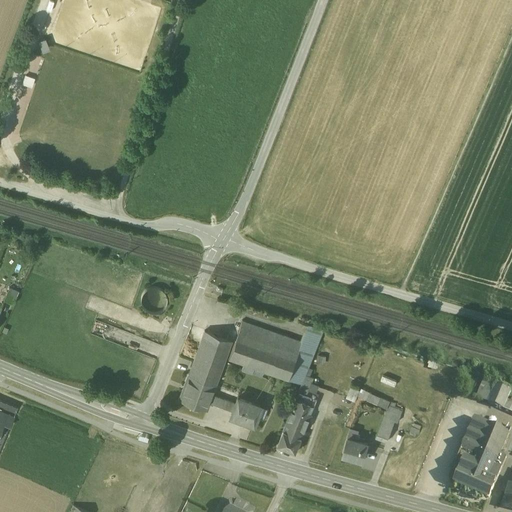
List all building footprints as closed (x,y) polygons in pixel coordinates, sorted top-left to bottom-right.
[(30,73),(38,74),(40,63),(32,61),(30,73)] [(22,83),(32,86),(34,76),(24,74),(22,83)] [(42,137),(32,133),(28,146),(29,146),(38,149),(42,137)] [(19,292),(9,287),(3,300),(13,304),(19,292)] [(166,305),(167,300),(166,295),(163,291),(158,288),(153,287),(149,288),(144,291),(142,295),(141,300),(142,305),(145,309),(149,312),(154,313),(159,312),(163,309),(166,305)] [(303,340),(244,319),(240,331),(299,351),(303,340)] [(299,351),(290,378),(301,384),(302,384),(303,381),(305,376),(324,328),(309,324),(303,340),(299,351)] [(205,329),(189,373),(216,383),(232,339),(205,329)] [(299,351),(240,331),(230,358),(244,362),(242,369),(263,376),(265,370),(290,378),(299,351)] [(216,383),(189,373),(180,398),(176,396),(172,408),(207,421),(212,409),(207,407),(209,403),(212,394),(216,383)] [(313,378),(305,376),(303,381),(311,384),(313,378)] [(496,385),(485,380),(477,399),(488,403),(496,385)] [(311,384),(303,381),(302,384),(301,384),(300,387),(308,390),(312,391),(315,386),(311,384)] [(354,400),(359,389),(349,385),(345,396),(354,400)] [(511,391),(496,385),(488,403),(488,404),(502,410),(507,401),(511,391)] [(308,390),(300,387),(298,392),(299,393),(306,395),(308,390)] [(358,396),(387,409),(390,402),(361,389),(358,396)] [(306,395),(299,393),(297,398),(284,431),(283,431),(283,432),(278,444),(278,445),(279,446),(279,445),(295,452),(296,452),(296,451),(301,439),(302,438),(301,438),(304,431),(308,421),(317,400),(306,395)] [(235,403),(212,394),(209,403),(232,411),(235,403)] [(260,406),(237,397),(235,403),(232,411),(230,416),(253,424),(260,406)] [(511,402),(507,401),(503,410),(511,414),(511,402)] [(401,414),(387,409),(382,422),(394,426),(395,421),(398,422),(401,414)] [(14,417),(0,412),(0,420),(3,422),(3,423),(10,425),(14,417)] [(509,434),(474,419),(452,472),(458,474),(454,484),(489,499),(494,487),(506,458),(500,455),(509,434)] [(308,421),(304,431),(309,432),(309,431),(313,423),(311,422),(310,421),(310,422),(308,421)] [(394,426),(382,422),(376,438),(387,443),(394,426)] [(350,429),(347,439),(357,441),(359,431),(350,429)] [(368,444),(347,439),(343,455),(364,461),(368,444)] [(511,478),(511,479),(503,507),(511,509),(511,478)] [(159,479),(143,511),(167,511),(179,488),(159,479)] [(245,505),(242,507),(230,501),(225,511),(252,511),(253,511),(248,510),(248,506),(245,505)]
